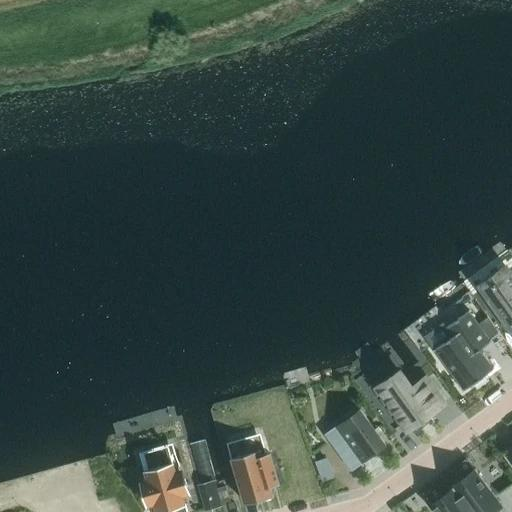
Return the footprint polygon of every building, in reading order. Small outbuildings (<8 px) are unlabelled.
[(483,290),(511,330),(511,277),(508,271),(504,274),(483,290)] [(494,367),(492,368),(479,350),(492,341),(491,340),(490,341),(488,339),(478,324),(469,312),(470,312),(470,311),(445,328),(446,330),(447,329),(452,336),(433,350),(434,351),(435,351),(463,389),(462,390),(463,391),(494,368),(494,367)] [(487,318),(478,324),(488,339),(498,332),(487,318)] [(407,429),(442,404),(425,380),(412,390),(399,373),(378,389),(407,429)] [(454,407),(466,417),(475,406),(463,396),(454,407)] [(344,447),(358,465),(386,445),(360,409),(355,413),(352,415),(352,416),(336,427),(340,433),(347,444),(344,447)] [(431,443),(454,428),(444,412),(420,428),(431,443)] [(262,455),(260,449),(232,457),(234,465),(245,503),(273,495),(270,486),(279,483),(270,453),(269,453),(262,455)] [(326,459),(316,463),(322,481),(333,477),(326,459)] [(148,480),(141,482),(140,482),(147,505),(148,505),(155,503),(157,511),(187,511),(182,495),(189,493),(182,470),(176,472),(174,465),(173,462),(145,470),(146,473),(148,480)] [(356,490),(375,481),(369,469),(351,478),(356,490)] [(454,488),(471,511),(494,511),(502,506),(475,469),(452,486),(454,488)] [(427,491),(441,486),(437,473),(423,478),(427,491)] [(498,473),(488,480),(498,494),(508,487),(498,473)] [(215,480),(198,485),(204,511),(205,511),(222,507),(215,480)] [(471,511),(454,488),(431,504),(436,511),(471,511)]
